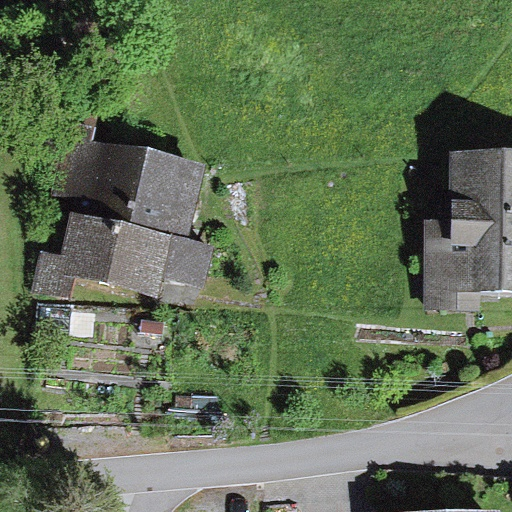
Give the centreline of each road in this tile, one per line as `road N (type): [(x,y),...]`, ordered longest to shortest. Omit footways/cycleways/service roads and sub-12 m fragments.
road 1 (residential): [(468,438),(163,473)]
road 2 (residential): [(163,473),(0,485)]
